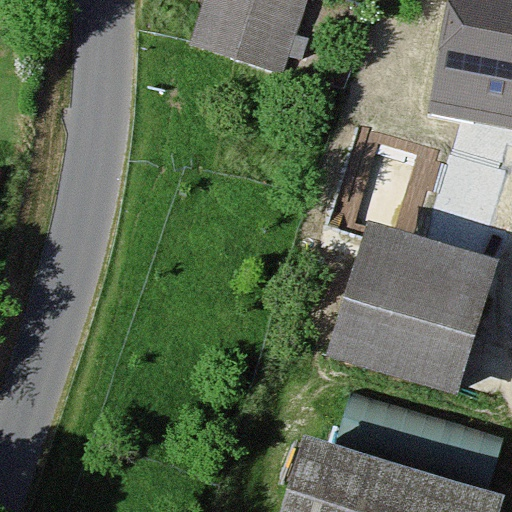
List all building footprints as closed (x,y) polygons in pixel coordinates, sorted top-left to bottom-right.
[(313,0),(282,0),(311,9),(313,0)] [(511,0),(457,0),(435,126),(511,139),(511,0)] [(487,278),(358,240),(318,373),(448,411),(487,278)] [(341,438),(495,479),(508,431),(354,389),(341,438)] [(460,511),(287,457),(269,511),(460,511)]
